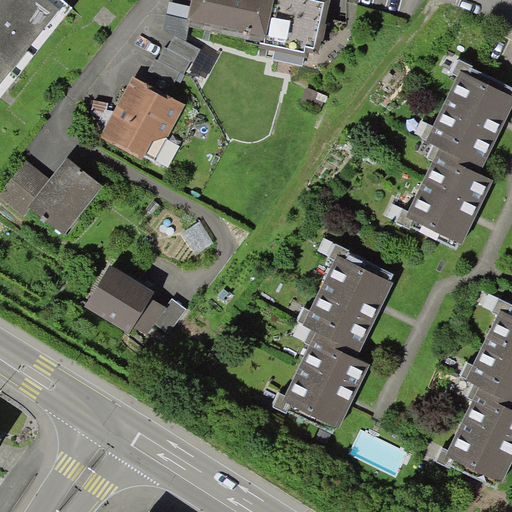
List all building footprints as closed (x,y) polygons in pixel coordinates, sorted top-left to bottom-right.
[(0,0),(0,98),(73,7),(64,0),(0,0)] [(330,0),(192,0),(191,6),(188,19),(190,20),(189,26),(260,42),(259,47),(275,50),(304,57),(309,58),(310,53),(318,54),(321,41),(323,41),(327,24),(325,23),(330,0)] [(188,19),(191,6),(169,1),(166,14),(188,19)] [(190,20),(188,19),(166,14),(163,29),(175,35),(186,41),(189,26),(190,20)] [(186,41),(175,35),(168,48),(191,60),(193,62),(200,49),(186,41)] [(184,74),(191,60),(168,48),(165,47),(158,60),(180,72),(184,74)] [(302,66),(304,57),(275,50),(273,59),(302,66)] [(155,58),(149,70),(173,84),(176,80),(180,72),(158,60),(155,58)] [(469,74),(472,68),(473,66),(459,59),(452,73),(457,76),(460,70),(469,74)] [(511,87),(472,68),(469,74),(511,95),(511,87)] [(511,95),(469,74),(460,70),(457,76),(433,126),(427,139),(426,141),(434,145),(439,147),(433,161),(408,211),(406,216),(414,220),(459,242),(463,244),(494,180),(480,174),(511,108),(511,95)] [(185,75),(184,74),(180,72),(176,80),(181,83),(185,75)] [(185,104),(133,75),(100,137),(142,159),(144,155),(152,140),(166,136),(169,136),(185,104)] [(329,95),(307,87),(300,103),(321,111),(325,102),(326,103),(329,95)] [(421,137),(427,139),(433,126),(427,124),(421,137)] [(154,161),(166,136),(152,140),(144,155),(154,161)] [(427,158),(433,161),(439,147),(434,145),(427,158)] [(103,185),(67,157),(50,179),(28,206),(31,208),(64,234),(103,185)] [(0,193),(0,197),(24,217),(31,208),(28,206),(50,179),(27,160),(0,193)] [(410,227),(414,220),(406,216),(408,211),(403,209),(396,223),(409,229),(410,227)] [(459,242),(414,220),(410,227),(456,249),(459,242)] [(214,244),(200,221),(181,232),(195,255),(214,244)] [(345,260),(349,252),(350,250),(336,244),(329,258),(334,260),(336,255),(345,260)] [(349,252),(345,260),(390,281),(394,274),(349,252)] [(357,358),(393,283),(390,281),(345,260),(336,255),(334,260),(309,310),(304,324),(303,325),(312,329),(316,332),(309,345),(285,395),(282,401),(290,404),(336,427),(339,428),(370,365),(357,358)] [(154,292),(111,264),(85,305),(128,333),(133,325),(151,297),(154,292)] [(156,324),(167,307),(151,297),(133,325),(147,334),(154,323),(156,324)] [(509,314),(511,307),(511,306),(511,304),(498,298),(492,312),(498,315),(500,310),(509,314)] [(187,309),(172,299),(167,307),(156,324),(170,333),(187,309)] [(304,324),(309,310),(304,308),(298,321),(304,324)] [(511,315),(509,314),(500,310),(498,315),(473,365),(467,379),(466,380),(474,384),(479,387),(473,399),(448,450),(446,455),(454,459),(499,481),(502,483),(511,461),(511,315)] [(312,329),(305,342),(309,345),(316,332),(312,329)] [(461,376),(467,379),(473,365),(468,362),(461,376)] [(468,396),(473,399),(479,387),(474,384),(468,396)] [(287,411),(290,404),(282,401),(285,395),(279,393),(273,406),(287,413),(287,411)] [(333,433),(336,427),(290,404),(287,411),(333,433)] [(450,467),(454,459),(446,455),(448,450),(443,447),(436,461),(450,468),(450,467)] [(499,481),(454,459),(450,467),(495,489),(499,481)]
